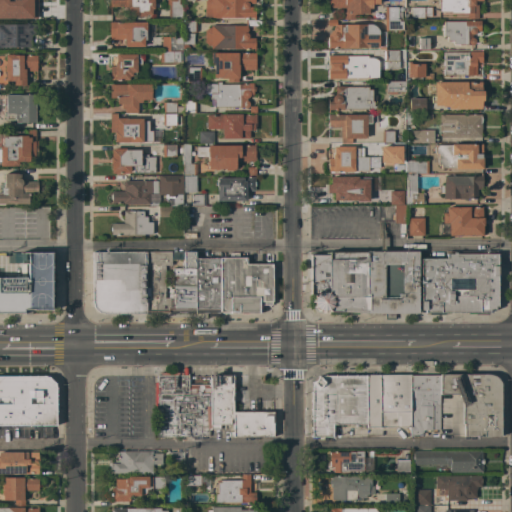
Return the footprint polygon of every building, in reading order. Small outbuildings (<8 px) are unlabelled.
[(36,0),(36,5),(32,5),(32,4),(23,4),(24,21),(15,21),(15,16),(11,16),(11,15),(5,16),(5,14),(0,14),(0,0),(36,0)] [(153,0),(153,3),(154,4),(155,7),(153,8),(154,9),(151,9),(151,16),(133,17),(133,11),(126,11),(126,7),(110,7),(110,0),(153,0)] [(166,4),(166,0),(178,0),(179,4),(182,4),(182,20),(168,20),(168,4),(166,4)] [(204,18),(204,0),(254,0),(254,4),(248,3),(248,7),(254,7),(254,18),(204,18)] [(379,0),(379,4),(372,4),(372,8),(369,8),(369,14),(367,14),(367,13),(360,13),(360,14),(354,14),(354,20),(343,20),(343,12),(344,12),(344,8),(327,8),(327,0),(379,0)] [(482,0),(482,1),(477,1),(478,19),(467,19),(467,13),(462,13),(451,13),(451,12),(439,12),(439,11),(435,11),(435,0),(482,0)] [(399,21),(403,21),(403,30),(400,30),(400,32),(397,32),(397,30),(384,30),(384,20),(384,7),(397,7),(398,19),(399,19),(399,21)] [(411,7),(433,7),(433,16),(425,16),(425,18),(411,18),(411,7)] [(377,47),(343,47),(343,48),(327,48),(327,37),(330,37),(330,36),(334,32),(335,33),(335,31),(333,31),(333,28),(334,27),(334,26),(327,26),(327,20),(336,20),(336,25),(366,25),(366,26),(369,26),(372,26),(374,27),(376,29),(377,31),(378,33),(378,34),(377,35),(377,47)] [(196,32),(183,32),(183,21),(196,21),(196,32)] [(464,21),(480,21),(480,31),(476,31),(475,32),(476,32),(476,33),(474,35),(474,34),(473,34),(472,34),(472,38),(473,38),(474,39),(475,41),(474,43),(473,44),(472,45),(472,50),(470,50),(470,45),(459,45),(459,46),(453,46),(453,41),(447,41),(447,37),(443,37),(443,21),(464,21)] [(146,40),(144,40),(144,47),(124,47),(124,39),(109,39),(109,22),(146,22),(146,40)] [(36,35),(31,35),(31,48),(30,48),(30,47),(2,47),(2,48),(0,48),(0,23),(2,23),(2,24),(26,24),(36,23),(36,35)] [(247,26),(247,27),(248,28),(248,31),(247,32),(246,33),(248,34),(248,38),(255,38),(254,49),(210,49),(210,47),(205,43),(204,32),(208,28),(210,28),(210,25),(246,26),(247,26)] [(183,34),(194,34),(194,44),(186,44),(189,47),(191,51),(185,51),(184,50),(184,49),(183,49),(183,44),(183,34)] [(161,52),(162,37),(175,37),(175,44),(183,44),(183,49),(182,48),(182,52),(161,52)] [(430,38),(430,49),(419,49),(415,49),(415,47),(417,47),(417,42),(418,42),(418,38),(430,38)] [(401,40),(405,45),(404,46),(405,50),(398,49),(395,46),(401,40)] [(378,78),(344,78),(344,79),(329,79),(329,81),(327,81),(327,67),(332,67),(332,63),(335,63),(335,51),(337,51),(337,55),(346,55),(346,56),(367,56),(367,58),(373,58),(375,59),(378,61),(378,78)] [(397,51),(398,61),(398,68),(386,69),(385,51),(397,51)] [(443,52),(467,52),(467,51),(481,51),(481,62),(476,62),(476,75),(443,75),(443,52)] [(182,62),(159,63),(159,52),(161,52),(182,52),(182,62)] [(213,63),(211,63),(211,53),(255,53),(255,70),(238,70),(238,82),(227,82),(227,79),(220,79),(220,77),(213,77),(213,63)] [(37,71),(25,71),(25,85),(14,85),(14,81),(5,81),(5,71),(4,71),(4,64),(5,64),(5,54),(13,54),(13,55),(37,55),(37,71)] [(110,80),(110,66),(114,66),(114,65),(114,64),(115,63),(115,62),(115,54),(136,54),(136,55),(141,55),(141,65),(135,65),(135,76),(129,76),(129,80),(110,80)] [(424,78),(407,78),(406,63),(411,63),(411,64),(424,64),(424,78)] [(200,66),(200,68),(201,68),(200,82),(186,82),(186,72),(187,72),(187,66),(200,66)] [(385,81),(405,81),(405,92),(396,92),(396,94),(388,94),(388,92),(385,92),(385,81)] [(214,99),(210,99),(210,94),(205,94),(205,84),(216,84),(216,82),(221,82),(221,84),(243,84),(243,83),(252,83),(253,85),(255,87),(255,90),(253,92),(253,95),(249,95),(249,97),(247,98),(246,98),(246,101),(248,102),(249,104),(248,106),(247,108),(246,108),(244,107),(214,107),(214,99)] [(481,82),(481,91),(482,91),(482,101),(480,101),(480,109),(447,109),(447,107),(442,107),(442,106),(434,106),(434,102),(431,102),(431,96),(434,96),(434,93),(427,93),(427,87),(434,87),(434,82),(481,82)] [(151,84),(151,100),(141,100),(141,110),(137,110),(137,113),(124,113),(124,109),(121,109),(121,104),(117,104),(116,98),(110,98),(110,84),(151,84)] [(368,89),(372,89),(372,101),(373,101),(373,106),(375,106),(375,109),(343,109),(343,110),(327,110),(327,99),(331,99),(331,97),(332,96),(333,95),(335,94),(335,86),(345,86),(345,87),(368,87),(368,89)] [(15,123),(15,119),(13,119),(13,114),(5,114),(5,95),(14,94),(35,95),(35,103),(36,103),(36,112),(34,112),(34,123),(28,123),(15,123)] [(424,111),(409,112),(409,99),(424,99),(424,111)] [(183,101),(195,101),(195,113),(183,113),(183,101)] [(175,108),(182,108),(182,111),(175,111),(175,112),(162,113),(162,102),(175,102),(175,108)] [(147,129),(160,129),(160,143),(142,143),(142,142),(113,142),(113,132),(109,132),(109,114),(117,114),(117,118),(126,118),(126,119),(142,119),(147,119),(147,129)] [(175,126),(162,126),(162,114),(175,114),(175,126)] [(206,114),(255,114),(255,126),(254,126),(254,130),(249,130),(249,138),(238,138),(221,138),(221,129),(206,129),(206,114)] [(370,115),(377,115),(377,122),(370,122),(370,123),(366,123),(366,131),(367,131),(367,136),(366,136),(366,138),(351,138),(351,143),(340,143),(340,126),(327,126),(327,114),(370,115)] [(441,137),(441,132),(439,132),(439,115),(481,114),(481,116),(481,117),(481,119),(481,121),(481,123),(481,137),(441,137)] [(405,128),(410,128),(410,130),(419,130),(432,129),(433,142),(406,142),(405,128)] [(18,166),(0,165),(0,146),(1,146),(2,136),(16,136),(16,135),(23,135),(23,130),(35,130),(35,141),(37,141),(37,159),(29,158),(29,162),(18,162),(18,166)] [(381,131),(393,130),(393,142),(381,143),(381,131)] [(213,131),(212,143),(198,142),(198,131),(213,131)] [(382,144),(397,144),(397,143),(405,143),(405,157),(381,156),(382,144)] [(162,156),(162,144),(175,144),(175,156),(162,156)] [(189,163),(196,163),(196,175),(183,174),(183,144),(189,144),(189,163)] [(482,144),(482,155),(481,155),(481,157),(482,157),(482,169),(454,169),(454,168),(438,168),(437,154),(435,154),(435,152),(434,152),(433,147),(435,147),(435,145),(482,144)] [(255,145),(255,161),(235,161),(235,169),(232,169),(232,170),(225,170),(225,169),(218,169),(218,170),(214,170),(214,169),(207,169),(207,156),(195,156),(195,147),(207,147),(207,145),(255,145)] [(344,171),(343,171),(343,173),(340,173),(340,171),(333,171),(333,173),(329,173),(329,171),(328,171),(328,158),(332,158),(332,156),(332,155),(333,154),(333,146),(353,146),(353,148),(358,148),(358,149),(360,149),(360,152),(358,152),(358,157),(379,157),(379,168),(353,168),(353,171),(344,171)] [(125,148),(125,150),(140,149),(140,157),(142,156),(142,154),(147,154),(147,157),(154,157),(154,173),(133,173),(133,166),(129,166),(129,173),(110,173),(110,164),(109,157),(111,157),(111,148),(125,148)] [(405,160),(409,160),(409,159),(413,159),(413,161),(427,160),(427,173),(405,173),(405,160)] [(255,175),(246,175),(246,167),(255,167),(255,175)] [(28,195),(28,204),(3,204),(3,205),(0,205),(0,195),(2,195),(2,188),(3,188),(3,173),(17,173),(17,174),(20,174),(20,178),(21,180),(22,182),(36,182),(37,195),(28,195)] [(416,174),(416,193),(424,193),(424,204),(411,204),(411,203),(405,203),(405,197),(406,197),(406,179),(405,179),(405,174),(416,174)] [(480,176),(480,174),(481,174),(482,189),(476,189),(476,198),(443,199),(443,194),(440,194),(440,185),(443,185),(443,184),(444,184),(444,176),(480,176)] [(167,205),(167,195),(159,195),(159,203),(149,203),(149,204),(131,204),(131,206),(129,206),(129,204),(123,204),(123,202),(111,202),(111,191),(123,191),(123,186),(123,185),(123,182),(124,180),(157,180),(157,193),(158,193),(158,175),(182,175),(182,206),(167,205)] [(183,176),(195,176),(196,192),(183,192),(183,176)] [(216,201),(216,178),(243,178),(243,176),(254,176),(254,181),(255,182),(255,185),(254,186),(254,190),(245,190),(245,201),(216,201)] [(327,186),(330,186),(330,176),(366,176),(366,187),(361,187),(361,192),(373,192),(373,200),(355,200),(355,199),(337,199),(337,200),(327,200),(327,186)] [(389,191),(403,191),(403,204),(389,204),(389,191)] [(191,194),(204,194),(204,205),(191,205),(191,194)] [(159,217),(158,206),(170,206),(171,216),(159,217)] [(448,223),(442,223),(442,213),(445,213),(445,207),(473,207),(473,206),(477,206),(477,207),(481,207),(481,217),(482,217),(482,225),(482,236),(447,236),(448,223)] [(401,209),(392,209),(392,223),(401,223),(401,209)] [(135,210),(135,211),(143,211),(143,216),(147,216),(147,222),(152,222),(152,234),(110,235),(110,223),(123,223),(123,210),(135,210)] [(407,217),(423,217),(423,236),(407,235),(407,217)] [(384,251),(417,252),(417,313),(395,313),(396,319),(385,319),(385,313),(367,313),(341,312),(329,312),(329,311),(328,310),(323,312),(318,310),(314,307),(312,302),(313,297),(314,295),(311,295),(311,255),(325,255),(325,252),(380,252),(380,251),(380,246),(380,239),(380,221),(383,221),(383,239),(384,239),(384,246),(384,251)] [(220,311),(219,311),(219,313),(208,314),(208,312),(206,312),(206,318),(196,318),(196,310),(195,310),(195,252),(195,249),(199,249),(199,251),(200,251),(200,258),(203,258),(203,252),(220,252),(220,258),(220,311)] [(452,249),(455,249),(455,251),(497,251),(497,307),(494,307),(494,310),(489,310),(489,312),(425,313),(425,310),(420,310),(420,301),(421,301),(420,259),(446,259),(446,251),(452,251),(452,249)] [(0,277),(27,277),(27,264),(20,264),(20,252),(51,252),(51,309),(23,310),(24,313),(0,313),(0,277)] [(104,313),(98,312),(95,308),(93,301),(93,252),(146,252),(146,313),(104,313)] [(174,311),(174,313),(169,313),(146,313),(146,252),(183,252),(195,252),(195,310),(174,311)] [(245,258),(245,313),(230,313),(230,311),(220,311),(220,258),(245,258)] [(245,258),(245,264),(271,264),(271,301),(271,305),(261,305),(261,313),(245,313),(245,258)] [(157,382),(158,382),(158,376),(160,376),(160,373),(183,372),(183,368),(184,367),(185,367),(186,367),(187,368),(187,375),(188,375),(188,372),(210,372),(210,429),(210,425),(209,425),(209,436),(158,437),(158,406),(157,406),(155,406),(154,382),(157,382)] [(214,372),(214,375),(218,375),(218,373),(224,372),(224,375),(227,375),(227,373),(229,373),(229,375),(232,375),(233,412),(273,412),(273,437),(235,437),(235,439),(232,439),(232,437),(229,437),(229,432),(233,432),(233,419),(230,419),(230,425),(219,425),(219,429),(210,429),(210,372),(214,372)] [(367,427),(366,427),(366,424),(332,424),(332,436),(311,436),(311,385),(313,382),(318,376),(323,375),(367,375),(367,427)] [(379,375),(380,427),(367,427),(367,375),(379,375)] [(409,429),(407,429),(407,427),(380,427),(379,375),(408,375),(409,429)] [(410,436),(409,436),(409,429),(408,375),(409,375),(410,376),(439,376),(439,375),(440,375),(440,394),(439,394),(439,429),(431,429),(431,430),(429,430),(429,432),(426,432),(426,430),(423,430),(423,436),(410,436)] [(489,375),(491,375),(494,376),(497,378),(498,380),(499,384),(500,387),(500,436),(463,436),(463,424),(462,424),(462,394),(440,394),(440,375),(489,375)] [(0,376),(44,376),(48,378),(54,383),(55,388),(56,425),(0,425),(0,376)] [(112,459),(118,459),(119,451),(152,451),(152,453),(162,453),(161,464),(152,464),(152,473),(113,474),(112,472),(111,470),(111,468),(112,466),(112,465),(112,459)] [(181,451),(181,452),(182,452),(182,467),(169,468),(169,466),(163,466),(163,460),(169,460),(168,452),(181,451)] [(363,471),(353,471),(353,473),(351,473),(351,471),(348,471),(348,472),(333,472),(333,467),(330,467),(330,466),(330,463),(329,463),(329,452),(335,452),(337,452),(349,452),(349,451),(363,452),(363,471)] [(481,451),(481,459),(483,459),(483,464),(482,464),(482,472),(449,472),(449,471),(447,471),(447,467),(446,467),(446,465),(413,465),(413,451),(481,451)] [(0,474),(0,452),(38,452),(38,474),(0,474)] [(409,460),(409,473),(396,473),(396,460),(409,460)] [(200,486),(184,486),(184,475),(200,475),(200,486)] [(249,493),(255,493),(255,503),(215,503),(215,500),(215,495),(215,493),(216,493),(216,480),(241,480),(241,475),(249,475),(249,493)] [(480,475),(480,478),(481,480),(481,482),(480,484),(480,487),(476,487),(476,489),(475,489),(475,498),(466,498),(466,500),(446,500),(446,498),(445,498),(445,495),(446,495),(446,488),(435,489),(435,476),(480,475)] [(331,487),(330,487),(330,476),(371,476),(371,486),(374,486),(374,494),(368,494),(368,495),(366,495),(366,498),(360,498),(360,497),(355,497),(354,499),(349,500),(348,501),(346,501),(344,500),(331,500),(331,487)] [(38,491),(23,491),(23,492),(24,492),(24,499),(24,506),(14,506),(14,501),(2,501),(3,484),(3,477),(23,477),(23,478),(38,478),(38,491)] [(115,488),(115,479),(122,479),(122,477),(164,477),(164,490),(146,490),(146,492),(145,494),(140,495),(140,496),(129,496),(129,501),(111,501),(111,488),(115,488)] [(413,490),(429,490),(429,505),(413,505),(413,490)] [(384,505),(384,504),(383,504),(383,495),(385,495),(385,493),(401,493),(401,505),(384,505)] [(161,506),(150,506),(150,494),(161,494),(161,506)]
